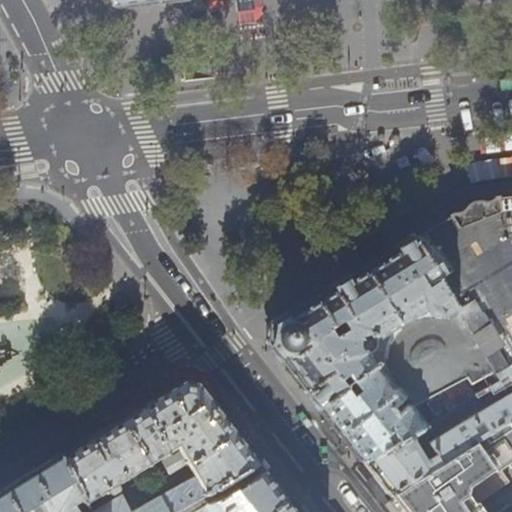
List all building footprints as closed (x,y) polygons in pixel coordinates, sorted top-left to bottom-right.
[(174,63),(152,67),(153,75),(156,78),(159,81),(166,79),(173,78),(174,74),(176,70),(174,63)] [(465,207),(413,239),(430,266),(438,280),(495,372),(501,385),(509,380),(511,385),(511,196),(481,200),(465,207)] [(389,253),(344,281),(302,306),(270,325),(267,341),(292,371),(339,431),(354,452),(419,417),(413,407),(467,379),(471,384),(495,372),(438,280),(428,286),(419,272),(430,266),(413,239),(389,253)] [(82,443),(60,457),(85,503),(108,488),(109,491),(112,492),(118,488),(119,486),(117,483),(162,455),(164,459),(163,461),(168,470),(171,471),(188,462),(195,475),(129,511),(119,495),(90,511),(172,511),(174,511),(207,493),(259,462),(242,440),(211,400),(198,383),(183,381),(158,396),(121,419),(82,443)] [(383,488),(511,408),(511,386),(510,384),(503,388),(426,434),(421,426),(421,419),(356,454),(366,467),(383,488)] [(510,479),(502,466),(511,458),(511,411),(384,491),(402,511),(511,511),(511,509),(506,511),(485,511),(478,501),(510,479)] [(85,503),(60,457),(16,484),(0,493),(0,511),(90,511),(85,503)] [(297,511),(292,505),(259,462),(207,493),(174,511),(297,511)]
